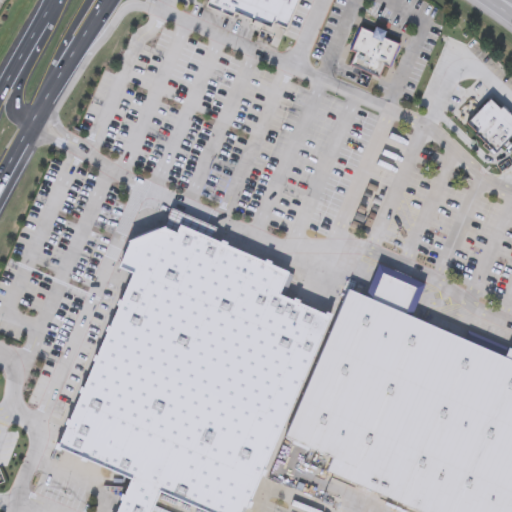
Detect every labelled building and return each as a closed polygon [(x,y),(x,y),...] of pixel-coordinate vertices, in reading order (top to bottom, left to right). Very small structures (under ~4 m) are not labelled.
[(221,11),(225,0),(208,0),(206,5),(221,11)] [(239,0),(234,13),(233,16),(221,11),(225,0),(239,0)] [(269,0),(260,23),(234,13),(239,0),(269,0)] [(273,22),(282,0),(269,0),(260,23),(271,28),(273,22)] [(282,0),(299,0),(288,28),(273,22),(282,0)] [(400,43),(390,66),(384,64),(379,77),(349,65),(355,51),(351,49),(361,26),(373,32),(376,24),(387,29),(384,36),(400,43)] [(491,98),(501,108),(504,105),(511,113),(511,137),(496,153),(476,134),(479,132),(468,121),(491,98)] [(133,272),(120,267),(132,238),(167,225),(174,207),(220,227),(214,239),(290,271),(280,293),(329,315),(245,511),(212,511),(162,490),(152,511),(119,511),(134,478),(59,446),(133,272)] [(366,298),(381,263),(425,282),(410,317),(464,340),(468,331),(511,349),(511,511),(457,511),(286,439),(349,291),(366,298)] [(0,483),(55,502),(68,466),(0,442),(0,483)]
